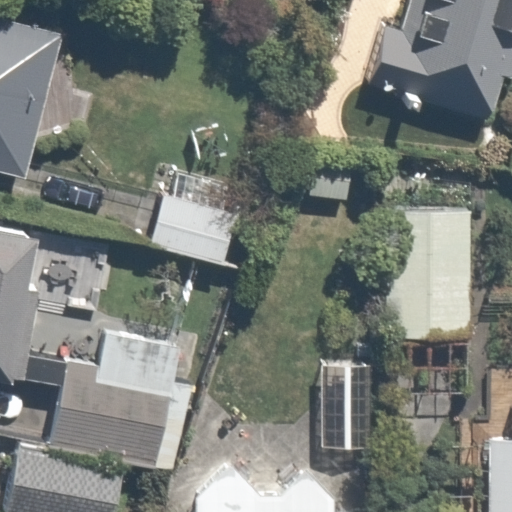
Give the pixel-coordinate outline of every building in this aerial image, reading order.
[(511,125),(511,0),(440,0),(428,38),(383,23),(361,91),(508,138),(511,125)] [(67,31),(0,14),(0,177),(30,185),(67,31)] [(249,191),(174,175),(159,247),(233,263),(249,191)] [(472,208),(388,207),(386,341),(470,342),(472,208)] [(65,231),(0,221),(0,380),(41,387),(65,231)] [(187,347),(107,334),(101,368),(70,363),(57,440),(168,459),(187,347)] [(375,361),(322,363),(325,449),(378,447),(375,361)] [(511,367),(492,368),(491,416),(511,416),(511,367)] [(511,511),(511,436),(499,436),(498,511),(511,511)] [(290,486),(188,487),(188,511),(347,511),(347,453),(290,454),(290,486)] [(133,511),(139,487),(9,461),(0,502),(0,511),(133,511)]
